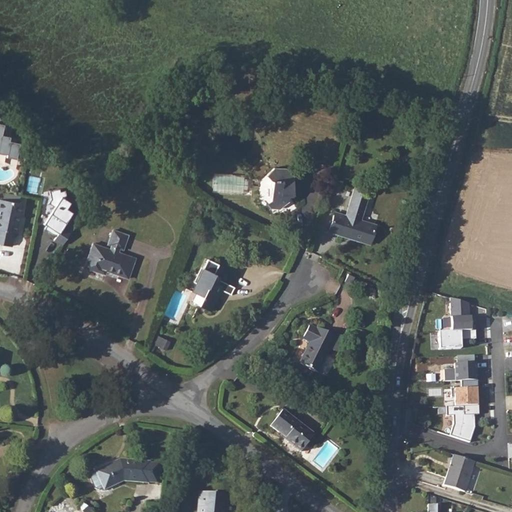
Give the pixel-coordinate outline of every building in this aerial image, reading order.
[(0,122),(0,152),(16,156),(21,139),(2,134),(5,124),(0,122)] [(4,134),(11,136),(13,126),(6,124),(4,134)] [(272,168),(265,175),(270,180),(269,201),(287,201),(287,194),(290,195),(291,176),(284,168),(272,168)] [(367,192),(353,188),(344,216),(333,213),(327,232),(368,244),(374,226),(358,221),(367,192)] [(17,204),(2,200),(0,199),(0,244),(10,247),(12,233),(14,233),(20,204),(17,204)] [(43,225),(58,235),(55,239),(63,245),(72,231),(64,225),(74,208),(59,199),(43,225)] [(91,244),(83,268),(100,274),(102,266),(106,267),(105,271),(127,279),(134,259),(116,253),(118,248),(122,250),(126,236),(111,231),(106,245),(110,246),(109,250),(91,244)] [(198,285),(193,294),(201,298),(197,306),(209,312),(219,290),(229,295),(233,288),(217,280),(218,277),(213,275),(217,265),(206,260),(199,276),(196,275),(192,283),(195,284),(198,285)] [(467,304),(455,301),(456,332),(473,331),(473,317),(465,318),(465,313),(467,313),(467,304)] [(307,327),(301,339),(308,343),(297,364),(316,374),(329,348),(334,338),(315,328),(314,330),(307,327)] [(444,350),(459,349),(459,340),(474,340),(473,331),(456,332),(443,332),(444,350)] [(151,344),(148,351),(151,353),(154,346),(158,347),(162,338),(153,335),(149,344),(151,344)] [(472,364),(472,356),(456,357),(456,364),(453,364),(453,382),(459,382),(474,381),(474,371),(475,371),(475,363),(472,364)] [(474,381),(459,382),(459,389),(449,390),(449,398),(455,398),(455,407),(475,406),(475,391),(476,391),(476,381),(474,381)] [(477,406),(444,407),(444,417),(451,416),(451,425),(448,436),(468,443),(473,428),(472,415),(477,415),(477,406)] [(269,427),(276,432),(278,430),(289,438),(286,442),(299,452),(313,434),(281,410),(269,427)] [(472,463),(451,456),(441,486),(462,493),(472,463)] [(94,471),(95,472),(102,488),(103,489),(121,480),(144,482),(145,482),(146,463),(146,462),(118,460),(94,471)] [(224,511),(226,495),(202,493),(199,511),(224,511)]
